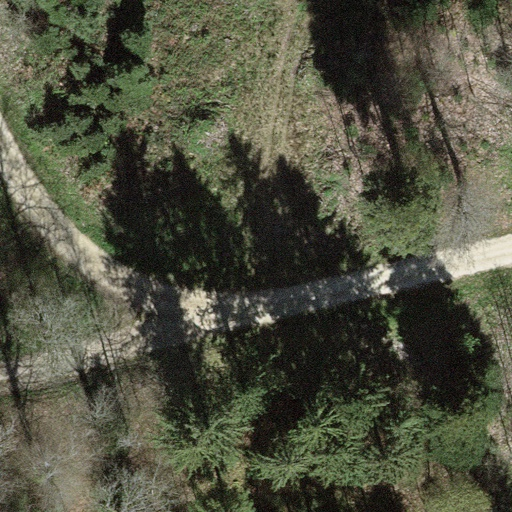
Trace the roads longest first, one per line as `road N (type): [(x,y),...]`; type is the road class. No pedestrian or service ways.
road 1 (track): [(511,245),(0,365)]
road 2 (track): [(178,318),(0,92)]
